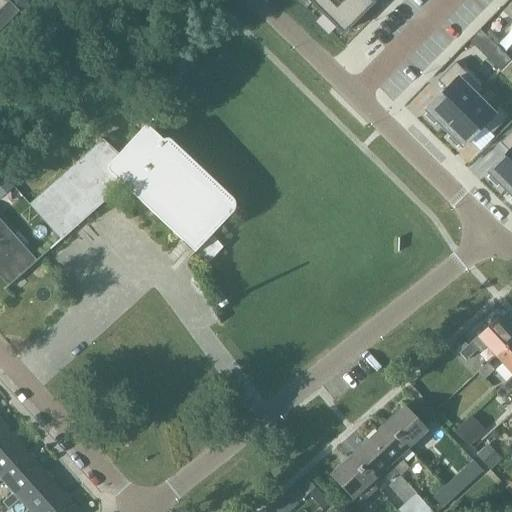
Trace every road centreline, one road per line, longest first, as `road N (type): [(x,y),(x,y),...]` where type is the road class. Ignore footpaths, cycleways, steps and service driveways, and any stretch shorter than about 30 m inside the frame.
road 1 (residential): [(143,511),(494,228)]
road 2 (residential): [(143,511),(0,354)]
road 3 (residential): [(494,228),(353,96)]
road 4 (residential): [(353,96),(253,0)]
road 5 (residential): [(353,96),(448,0)]
